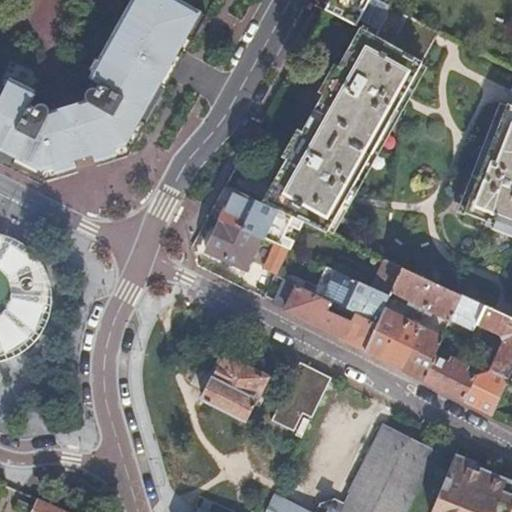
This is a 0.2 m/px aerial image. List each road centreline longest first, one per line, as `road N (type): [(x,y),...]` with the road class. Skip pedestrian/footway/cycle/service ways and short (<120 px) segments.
road 1 (residential): [(141,258),(511,449)]
road 2 (residential): [(292,0),(224,121),(184,165),(141,258)]
road 3 (residential): [(141,258),(102,369),(121,460)]
road 4 (residential): [(0,186),(141,258)]
road 5 (residential): [(121,460),(20,460),(0,452)]
